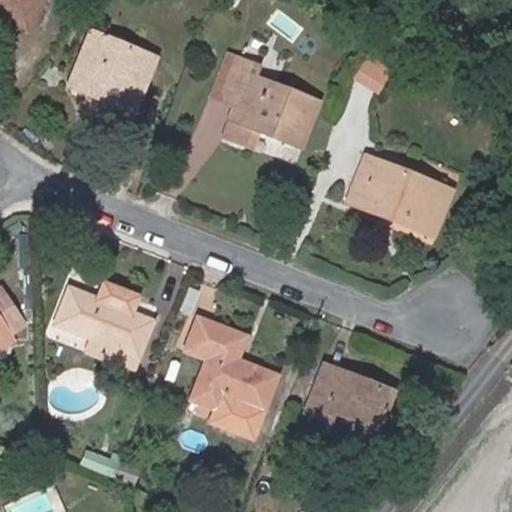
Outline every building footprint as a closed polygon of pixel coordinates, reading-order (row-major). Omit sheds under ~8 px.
[(0,0),(0,11),(25,26),(40,0),(0,0)] [(108,87),(104,99),(131,110),(151,58),(89,33),(72,73),(108,87)] [(208,97),(233,107),(250,62),(227,52),(208,97)] [(365,55),(352,78),(377,93),(390,70),(365,55)] [(250,62),(233,107),(222,135),(249,146),(256,129),(299,146),(316,102),(256,78),(260,66),(250,62)] [(108,87),(72,73),(67,85),(104,99),(108,87)] [(371,189),(362,208),(431,237),(449,191),(365,157),(355,182),(371,189)] [(347,202),(362,208),(371,189),(355,182),(347,202)] [(92,339),(88,349),(133,367),(151,320),(129,312),(136,297),(103,284),(96,299),(69,288),(55,324),(92,339)] [(0,290),(0,321),(6,331),(22,321),(2,290),(0,290)] [(206,357),(191,397),(217,408),(223,395),(262,410),(275,376),(236,361),(245,337),(195,318),(184,349),(206,357)] [(0,349),(13,341),(6,331),(0,321),(0,349)] [(325,366),(306,413),(328,421),(332,412),(377,429),(392,393),(325,366)] [(0,450),(0,470),(11,461),(2,448),(0,450)] [(99,456),(94,470),(106,474),(111,461),(99,456)]
